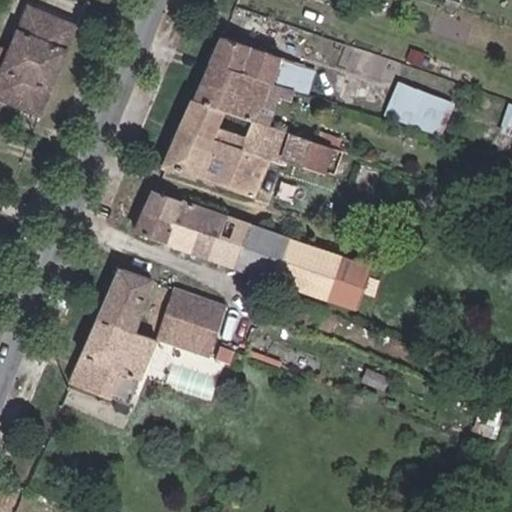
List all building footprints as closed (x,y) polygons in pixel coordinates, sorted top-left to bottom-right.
[(40,0),(24,39),(73,59),(90,14),(54,0),(40,0)] [(55,106),(73,59),(24,39),(8,33),(0,52),(0,80),(7,84),(6,86),(55,106)] [(289,93),(291,88),(299,64),(229,37),(217,65),(289,93)] [(341,96),(338,106),(291,88),(289,93),(217,65),(202,100),(276,126),(362,157),(380,109),(341,96)] [(396,81),(387,116),(447,131),(456,97),(396,81)] [(359,166),(362,157),(276,126),(202,100),(172,167),(263,197),(279,159),(293,164),(295,158),(346,176),(350,163),(359,166)] [(511,132),(511,105),(503,129),(511,132)] [(207,234),(215,211),(196,205),(161,192),(151,214),(179,224),(207,234)] [(198,254),(218,261),(235,218),(215,211),(207,234),(198,254)] [(142,234),(170,244),(179,224),(151,214),(142,234)] [(218,261),(244,270),(260,227),(235,218),(218,261)] [(185,250),(198,254),(207,234),(179,224),(170,244),(185,250)] [(281,293),(284,285),(301,241),(260,227),(244,270),(274,281),(272,289),(281,293)] [(284,285),(365,313),(382,270),(301,241),(284,285)] [(104,321),(134,331),(155,282),(125,272),(104,321)] [(231,309),(176,290),(159,340),(168,343),(213,359),(231,309)] [(292,320),(322,331),(328,315),(297,304),(292,320)] [(75,386),(139,410),(168,343),(159,340),(134,331),(104,321),(75,386)]
